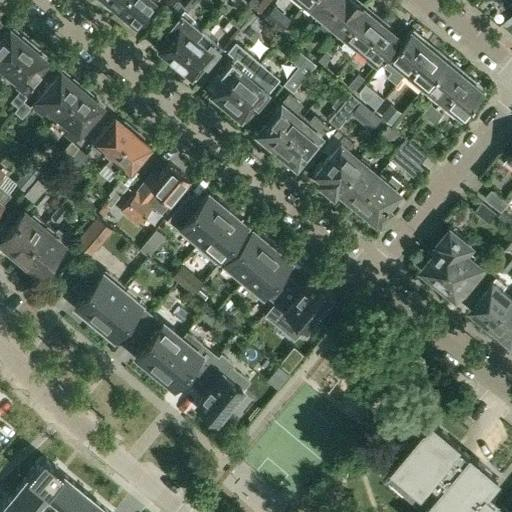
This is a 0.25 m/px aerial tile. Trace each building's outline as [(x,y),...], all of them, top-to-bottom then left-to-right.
[(105,0),(105,4),(110,9),(115,7),(116,8),(122,0),(105,0)] [(122,0),(116,8),(124,15),(123,19),(129,24),(133,22),(135,24),(155,0),(122,0)] [(245,0),(243,3),(252,9),(259,0),(245,0)] [(305,0),(304,2),(322,17),(335,0),(305,0)] [(335,0),(322,17),(340,32),(361,6),(361,5),(355,0),(335,0)] [(361,6),(340,32),(358,47),(380,21),(378,19),(379,17),(371,11),(369,12),(361,6)] [(181,11),(154,44),(162,50),(161,52),(172,60),(173,59),(174,60),(201,27),(181,11)] [(310,20),(301,29),(307,35),(316,25),(310,20)] [(380,21),(358,47),(370,57),(367,61),(373,66),(376,62),(398,36),(390,29),(391,27),(383,21),(381,22),(380,21)] [(233,23),(225,32),(232,38),(240,29),(233,23)] [(250,24),(243,32),(253,40),(260,32),(253,26),(250,24)] [(9,27),(0,38),(0,65),(6,70),(28,43),(30,40),(20,32),(16,33),(9,27)] [(175,60),(173,61),(183,69),(184,67),(196,77),(219,48),(222,44),(212,36),(202,28),(201,27),(174,60),(175,60)] [(387,55),(381,63),(394,73),(385,83),(391,88),(399,77),(406,70),(427,44),(420,38),(420,35),(413,29),(410,30),(409,29),(387,55)] [(328,34),(319,44),(325,49),(333,39),(328,34)] [(333,39),(325,49),(331,54),(340,44),(333,39)] [(28,43),(6,70),(24,85),(46,58),(39,52),(39,48),(30,40),(28,43)] [(221,67),(206,84),(214,91),(211,95),(221,103),(225,99),(227,101),(247,77),(249,74),(259,62),(250,54),(241,47),(234,41),(227,50),(234,56),(223,69),(221,67)] [(427,44),(406,70),(424,85),(444,60),(445,60),(445,59),(444,58),(444,54),(437,48),(434,50),(427,44)] [(295,47),(280,65),(291,73),(305,56),(295,47)] [(291,73),(290,74),(299,82),(315,64),(305,56),(291,73)] [(444,60),(424,85),(442,99),(463,74),(455,68),(456,64),(449,58),(445,60),(445,59),(445,60),(444,60)] [(59,69),(31,104),(41,112),(46,106),(57,115),(80,87),(83,84),(73,76),(69,77),(59,69)] [(228,102),(225,106),(235,115),(239,111),(247,118),(248,119),(258,106),(256,105),(265,94),(279,77),(269,70),(259,82),(249,74),(247,77),(227,101),(228,102)] [(357,72),(347,84),(350,87),(355,87),(364,77),(357,72)] [(463,74),(442,99),(461,115),(475,98),(478,99),(482,94),(481,91),(482,89),(480,88),(481,85),(474,79),(471,80),(463,74)] [(359,95),(375,107),(383,97),(364,82),(359,90),(359,95)] [(57,115),(53,120),(63,129),(62,130),(72,138),(101,104),(91,96),(92,92),(83,84),(80,87),(57,115)] [(19,90),(10,100),(17,106),(18,107),(23,100),(26,96),(19,90)] [(346,97),(328,119),(338,127),(346,116),(350,112),(360,100),(350,92),(346,97)] [(278,106),(257,132),(258,132),(258,133),(258,134),(258,135),(266,141),(267,141),(268,141),(269,141),(276,147),(299,118),(303,114),(297,108),(301,104),(289,95),(288,94),(278,106)] [(17,106),(13,110),(21,116),(29,106),(23,100),(18,107),(17,106)] [(360,100),(350,112),(370,129),(380,117),(372,111),(369,108),(360,100)] [(430,102),(421,113),(427,118),(435,107),(430,102)] [(435,107),(427,118),(433,123),(442,113),(435,107)] [(299,118),(276,147),(282,152),(282,153),(283,154),(291,161),(292,161),(293,161),(295,162),(326,125),(314,114),(310,119),(303,114),(299,118)] [(114,115),(89,145),(98,152),(102,147),(111,154),(131,130),(133,127),(124,120),(121,121),(114,115)] [(111,154),(105,162),(115,170),(117,168),(125,174),(149,144),(143,139),(143,135),(133,127),(131,130),(111,154)] [(337,141),(313,170),(321,177),(318,181),(332,192),(359,159),(347,149),(353,142),(343,134),(337,141)] [(405,138),(398,146),(419,164),(426,155),(405,138)] [(70,140),(62,151),(69,157),(78,146),(70,140)] [(69,157),(62,164),(72,173),(87,154),(78,146),(69,157)] [(398,146),(390,155),(391,156),(401,164),(411,173),(414,175),(422,167),(419,164),(398,146)] [(359,159),(332,192),(336,187),(344,194),(342,196),(350,203),(352,200),(355,202),(377,174),(359,159)] [(150,171),(119,209),(136,223),(137,221),(151,204),(152,203),(160,210),(187,177),(188,176),(170,161),(157,177),(150,171)] [(31,163),(14,183),(24,191),(40,171),(31,163)] [(0,168),(0,204),(3,202),(9,193),(0,186),(0,177),(4,172),(0,168)] [(43,170),(24,193),(25,194),(32,200),(42,189),(51,177),(43,170)] [(377,174),(355,202),(374,219),(375,217),(379,220),(388,209),(385,206),(403,184),(395,177),(390,174),(384,180),(377,174)] [(109,196),(105,201),(110,206),(114,200),(127,185),(119,179),(107,194),(109,196)] [(42,189),(32,200),(39,206),(49,195),(42,189)] [(492,189),(485,198),(501,211),(504,208),(510,202),(508,201),(511,196),(511,191),(506,200),(492,189)] [(188,191),(166,218),(197,243),(199,240),(228,205),(217,196),(215,198),(207,192),(199,201),(188,191)] [(481,201),(474,210),(481,216),(489,207),(481,201)] [(59,204),(50,215),(58,221),(67,210),(59,204)] [(23,210),(0,237),(0,240),(1,241),(0,242),(0,246),(2,249),(4,251),(11,250),(17,255),(42,226),(46,221),(27,205),(23,210)] [(228,205),(199,240),(219,255),(245,223),(237,217),(239,214),(228,205)] [(489,207),(481,216),(483,218),(489,222),(496,213),(489,207)] [(96,215),(75,240),(91,253),(112,228),(96,215)] [(42,226),(17,255),(37,272),(50,257),(54,260),(65,245),(69,241),(68,237),(57,228),(56,230),(46,221),(42,226)] [(511,227),(500,243),(510,250),(511,247),(511,227)] [(251,228),(224,260),(243,276),(272,241),(261,232),(259,235),(251,228)] [(428,251),(421,260),(424,267),(423,267),(424,268),(424,272),(430,277),(434,276),(441,281),(464,251),(465,252),(471,244),(451,228),(439,242),(442,244),(436,252),(428,251)] [(243,276),(240,279),(260,295),(263,292),(274,301),(293,278),(282,269),(289,260),(281,253),(283,251),(272,241),(243,276)] [(464,251),(441,281),(456,294),(459,291),(463,294),(484,268),(465,252),(464,251)] [(511,261),(506,256),(497,265),(504,271),(506,273),(511,265),(511,261)] [(90,262),(71,285),(82,294),(75,303),(83,310),(81,312),(92,321),(120,287),(119,286),(123,283),(106,268),(102,272),(101,271),(90,262)] [(479,301),(473,308),(481,315),(481,318),(488,324),(491,323),(492,324),(511,299),(511,297),(502,289),(507,283),(498,277),(497,275),(492,281),(477,299),(479,301)] [(293,278),(274,301),(304,326),(306,324),(309,326),(319,313),(317,311),(333,292),(320,281),(318,283),(311,278),(304,287),(293,278)] [(188,279),(183,285),(192,293),(197,286),(188,279)] [(197,286),(192,293),(201,301),(207,294),(197,286)] [(120,287),(92,321),(103,330),(105,328),(113,335),(121,326),(132,335),(151,312),(140,303),(120,287)] [(511,299),(492,324),(492,327),(498,332),(501,331),(510,339),(511,337),(511,299)] [(151,312),(132,335),(143,344),(135,353),(143,359),(141,362),(152,371),(181,337),(180,336),(162,321),(151,312)] [(181,337),(152,371),(164,380),(166,378),(174,384),(181,376),(192,385),(211,362),(217,354),(206,345),(186,329),(180,336),(181,337)] [(211,362),(192,385),(201,392),(203,394),(196,403),(202,408),(200,411),(213,421),(215,419),(229,402),(232,404),(242,391),(241,390),(249,379),(231,364),(234,362),(220,351),(217,354),(211,362)] [(461,387),(456,392),(462,397),(467,391),(461,387)] [(455,396),(448,405),(462,416),(469,407),(473,410),(480,402),(468,393),(461,401),(455,396)] [(397,469),(389,478),(426,509),(423,511),(492,511),(489,509),(496,499),(487,492),(499,478),(469,453),(468,455),(459,447),(461,446),(433,423),(396,468),(397,469)] [(14,490),(13,492),(32,507),(46,490),(45,489),(61,470),(62,471),(62,470),(52,462),(42,454),(32,466),(26,474),(27,475),(14,490)] [(61,470),(45,489),(46,490),(61,502),(72,511),(80,511),(93,497),(62,471),(61,470)] [(13,492),(0,507),(0,511),(28,511),(32,507),(13,492)] [(80,511),(111,511),(93,497),(80,511)]
